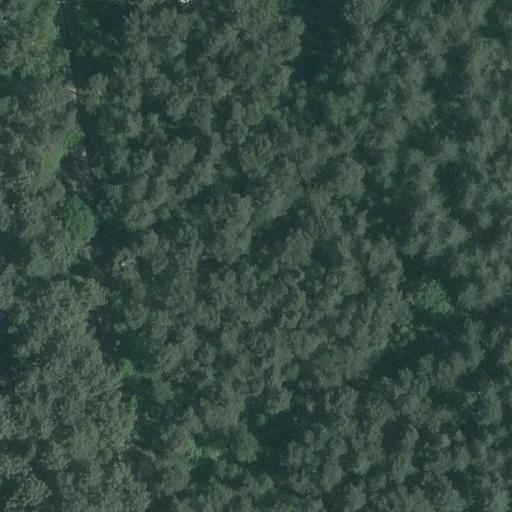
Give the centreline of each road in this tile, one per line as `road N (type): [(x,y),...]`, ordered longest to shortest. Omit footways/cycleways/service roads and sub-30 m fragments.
road 1 (track): [(48,0),(152,511)]
road 2 (track): [(150,498),(422,359),(511,300)]
